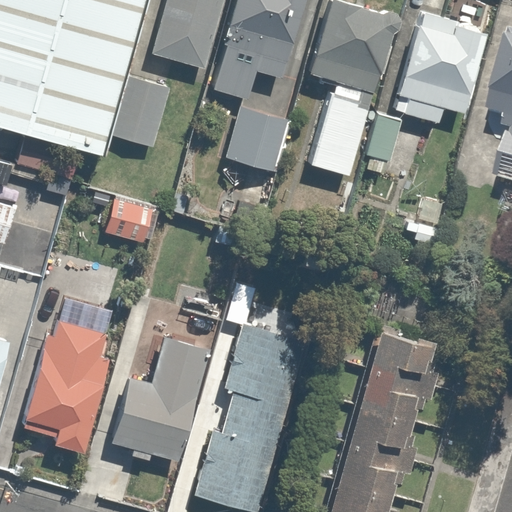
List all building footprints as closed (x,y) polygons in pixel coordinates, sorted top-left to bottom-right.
[(109,0),(0,0),(0,131),(65,151),(109,0)] [(198,66),(215,0),(160,0),(147,53),(198,66)] [(234,0),(212,87),(244,95),(251,68),(276,74),(294,0),(234,0)] [(371,92),(398,1),(393,0),(322,0),(301,70),(331,79),(306,161),(346,173),(371,92)] [(436,121),(441,104),(462,109),(485,24),(417,6),(395,91),(390,109),(436,121)] [(490,116),(503,118),(500,129),(507,130),(496,178),(511,181),(511,32),(509,32),(490,116)] [(143,146),(160,79),(122,70),(105,137),(143,146)] [(272,167),(286,113),(236,100),(222,154),(272,167)] [(361,152),(367,154),(363,166),(376,170),(380,158),(385,159),(397,117),(374,110),(361,152)] [(66,152),(16,141),(12,161),(61,172),(66,152)] [(150,203),(110,195),(102,234),(142,243),(150,203)] [(11,206),(0,203),(0,242),(1,243),(11,206)] [(82,450),(113,331),(102,328),(107,309),(62,297),(54,327),(44,324),(18,423),(46,431),(44,440),(82,450)] [(239,319),(220,385),(228,387),(217,428),(209,426),(190,494),(251,511),(300,336),(239,319)] [(418,375),(427,338),(373,324),(324,511),(379,511),(384,492),(394,494),(411,427),(401,424),(407,398),(421,402),(427,377),(418,375)] [(175,460),(208,345),(159,331),(147,376),(125,370),(105,440),(127,447),(125,453),(149,460),(151,453),(175,460)]
